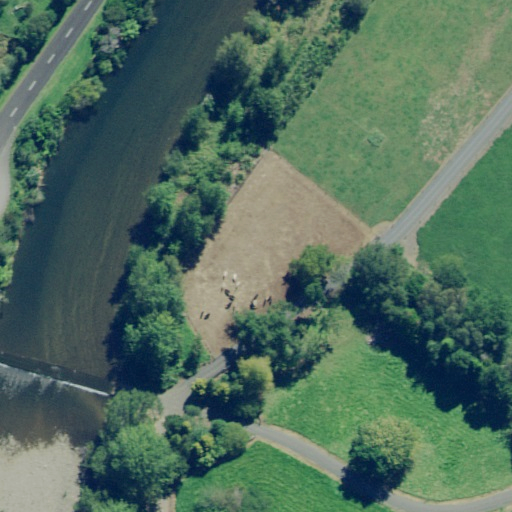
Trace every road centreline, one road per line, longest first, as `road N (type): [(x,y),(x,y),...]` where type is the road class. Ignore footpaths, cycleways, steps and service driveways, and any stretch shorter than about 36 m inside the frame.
road 1 (track): [(410,511),(288,435),(0,352)]
road 2 (unclassified): [(0,119),(89,0)]
